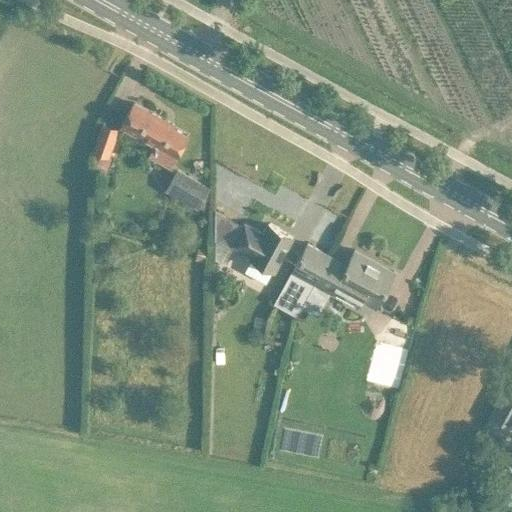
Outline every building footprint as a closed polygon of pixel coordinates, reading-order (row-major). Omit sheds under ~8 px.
[(133,102),(120,125),(153,143),(147,154),(170,167),(187,135),(172,127),(174,124),(133,102)] [(103,124),(93,150),(107,155),(117,129),(103,124)] [(177,169),(166,189),(198,207),(209,187),(177,169)] [(216,241),(215,257),(226,263),(236,246),(233,244),(243,225),(217,211),(216,241)] [(249,258),(273,271),(292,236),(268,223),(263,233),(244,223),(243,225),(233,244),(236,246),(251,254),(249,258)] [(307,243),(297,260),(291,272),(312,283),(328,255),(328,256),(329,255),(307,243)] [(328,255),(312,283),(314,284),(301,306),(318,315),(331,293),(335,286),(375,307),(394,271),(393,271),(392,272),(354,252),(355,250),(354,249),(346,265),(328,256),(328,255)] [(511,380),(509,379),(500,397),(490,414),(511,426),(511,423),(511,380)]
